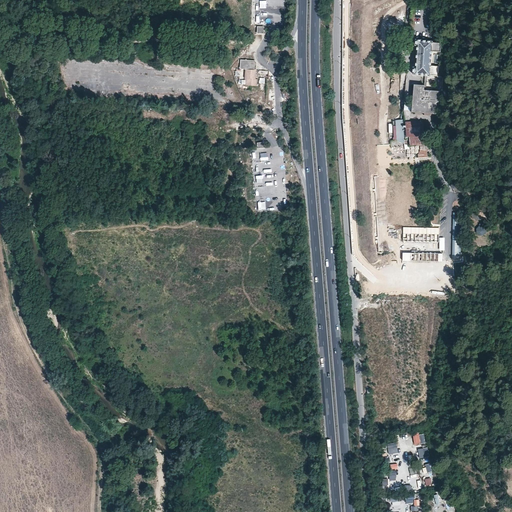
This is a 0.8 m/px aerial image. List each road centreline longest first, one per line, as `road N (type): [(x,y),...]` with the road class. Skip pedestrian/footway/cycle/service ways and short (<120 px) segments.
road 1 (trunk): [(272,0),(318,511)]
road 2 (trunk): [(331,511),(286,0)]
road 3 (primary): [(350,511),(316,103),(316,0)]
road 4 (primary): [(302,0),(337,511)]
road 5 (residential): [(339,0),(338,114),(368,511)]
